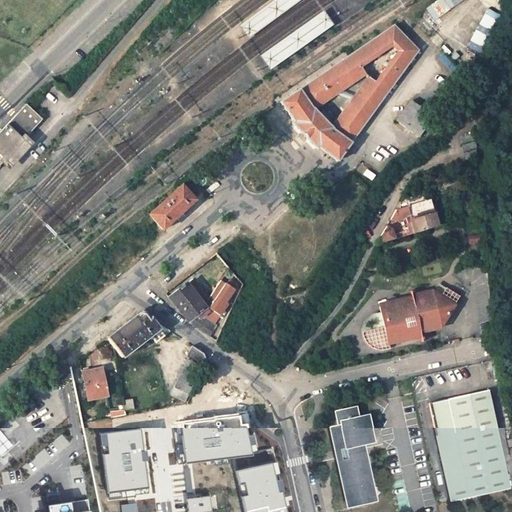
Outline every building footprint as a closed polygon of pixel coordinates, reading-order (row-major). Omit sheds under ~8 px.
[(273,0),(238,26),(247,39),(300,0),(273,0)] [(432,20),(463,0),(434,0),(423,7),(432,20)] [(485,8),(466,46),(479,52),(497,14),(485,8)] [(323,11),(259,56),(269,70),(333,25),(323,11)] [(292,122),(316,148),(318,147),(338,161),(416,48),(404,34),(394,23),(288,95),(280,102),(294,120),(292,122)] [(412,128),(424,109),(409,96),(397,115),(412,128)] [(22,104),(0,127),(0,166),(3,169),(27,143),(22,138),(39,119),(22,104)] [(452,135),(454,143),(466,139),(465,132),(452,135)] [(455,144),(457,151),(469,148),(467,141),(455,144)] [(457,153),(459,160),(471,157),(469,150),(457,153)] [(149,215),(162,229),(194,200),(181,185),(149,215)] [(395,208),(389,219),(396,223),(403,217),(408,230),(393,234),(391,231),(385,226),(375,244),(437,226),(428,199),(422,201),(420,195),(400,200),(402,206),(395,208)] [(234,291),(221,281),(204,305),(205,306),(219,316),(227,305),(224,303),(234,291)] [(173,303),(187,321),(209,336),(216,326),(213,324),(197,313),(205,308),(204,307),(186,283),(159,295),(173,303)] [(435,286),(432,292),(439,296),(444,287),(440,285),(439,284),(438,284),(437,284),(436,285),(435,285),(435,286)] [(373,329),(363,331),(365,341),(369,340),(369,344),(373,343),(374,348),(375,348),(377,348),(379,349),(381,348),(384,348),(383,345),(387,344),(386,341),(401,337),(402,341),(420,336),(419,333),(419,331),(432,328),(434,323),(437,324),(440,319),(443,321),(457,296),(444,287),(439,296),(432,292),(396,299),(395,299),(395,298),(394,297),(393,297),(392,296),(391,296),(390,296),(389,296),(388,297),(387,298),(387,299),(387,300),(387,301),(387,304),(379,306),(382,318),(374,320),(373,321),(372,322),(372,323),(372,324),(373,329)] [(219,316),(205,306),(204,307),(205,308),(197,313),(213,324),(219,316)] [(382,318),(380,311),(378,312),(376,312),(374,313),(371,314),(370,316),(368,317),(367,318),(366,320),(365,321),(364,322),(363,325),(362,327),(362,330),(362,331),(363,331),(373,329),(372,324),(372,323),(372,322),(373,321),(374,320),(382,318)] [(156,343),(170,332),(148,316),(144,314),(139,314),(128,322),(106,338),(121,357),(150,336),(156,343)] [(419,331),(419,333),(438,329),(443,321),(440,319),(437,324),(434,323),(432,328),(419,331)] [(205,354),(192,346),(187,354),(204,365),(207,359),(205,354)] [(188,360),(170,395),(185,403),(203,368),(188,360)] [(82,373),(88,400),(107,396),(101,369),(82,373)] [(450,507),(510,494),(489,395),(429,407),(450,507)] [(329,428),(332,442),(338,446),(341,460),(341,481),(347,506),(375,500),(373,491),(371,491),(368,478),(370,478),(365,456),(360,454),(356,454),(355,449),(359,448),(361,443),(366,442),(365,441),(370,432),(369,424),(360,419),(360,416),(356,417),(354,408),(334,412),(337,426),(329,428)] [(245,414),(182,422),(187,463),(255,455),(245,414)] [(152,490),(143,428),(101,433),(110,496),(152,490)] [(0,456),(12,447),(0,430),(0,456)] [(338,446),(332,442),(341,481),(341,460),(338,446)] [(288,511),(275,464),(238,472),(247,511),(288,511)] [(214,511),(213,494),(184,497),(186,511),(214,511)] [(89,501),(49,506),(50,511),(94,511),(94,510),(90,511),(89,501)]
